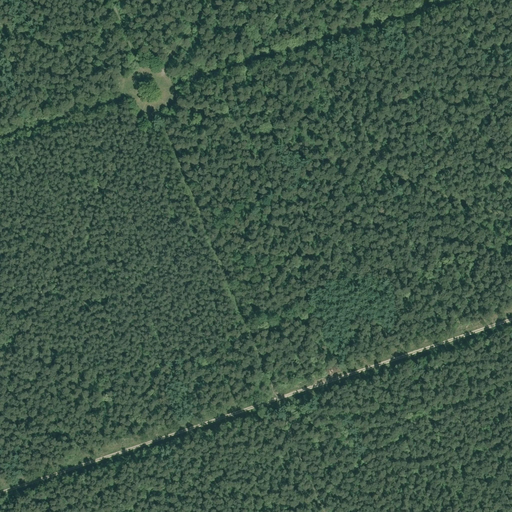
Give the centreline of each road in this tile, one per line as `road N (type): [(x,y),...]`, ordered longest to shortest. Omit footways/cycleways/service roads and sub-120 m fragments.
road 1 (track): [(511,319),(0,493)]
road 2 (track): [(325,511),(155,107)]
road 3 (track): [(511,215),(166,100)]
road 4 (track): [(0,365),(140,111),(166,100)]
road 5 (track): [(169,86),(450,0)]
road 6 (track): [(0,23),(128,80)]
road 7 (track): [(126,98),(0,136)]
